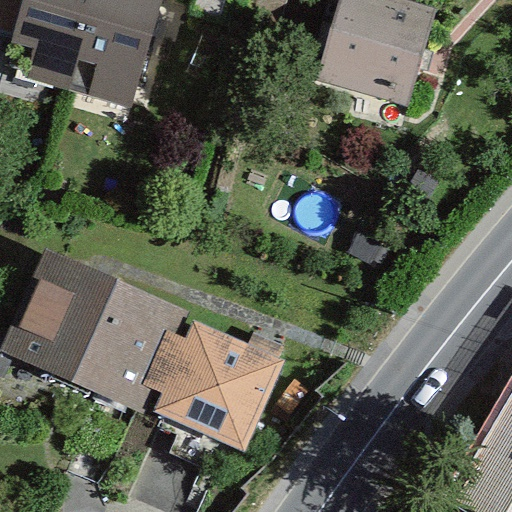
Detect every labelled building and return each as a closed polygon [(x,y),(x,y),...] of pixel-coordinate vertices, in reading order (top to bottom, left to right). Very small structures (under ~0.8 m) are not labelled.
[(95,0),(24,0),(11,46),(35,53),(26,81),(69,93),(95,0)] [(165,0),(95,0),(69,93),(133,112),(165,0)] [(295,0),(194,0),(191,15),(284,40),(295,0)] [(443,23),(361,0),(346,0),(324,79),(419,106),(443,23)] [(157,399),(180,344),(191,318),(49,259),(4,367),(146,426),(157,399)] [(254,353),(202,331),(194,350),(180,344),(157,399),(171,405),(163,425),(254,463),(293,370),(281,365),(286,353),(258,342),(254,353)] [(511,511),(511,381),(443,498),(467,511),(511,511)]
